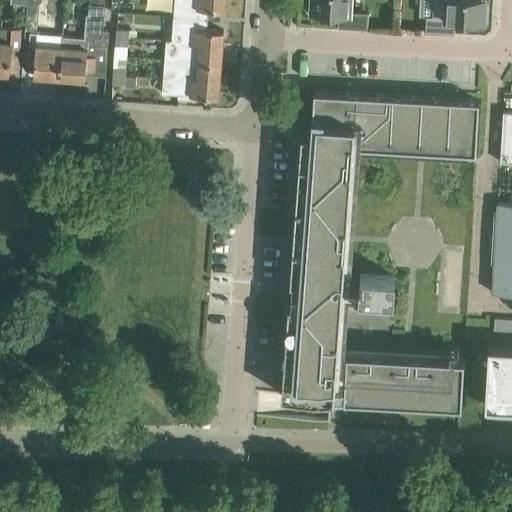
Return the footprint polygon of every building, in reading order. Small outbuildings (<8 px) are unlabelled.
[(84,36),(62,35),(62,36),(59,76),(85,78),(86,69),(94,70),(94,69),(106,69),(108,30),(103,30),(104,0),(90,0),(90,4),(89,4),(89,13),(86,13),(84,36)] [(225,10),(225,0),(173,0),(173,15),(206,18),(207,8),(225,10)] [(307,0),(307,10),(338,12),(338,26),(367,28),(368,11),(350,10),(350,0),(307,0)] [(433,0),(432,15),(426,15),(425,31),(454,33),(455,19),(487,21),(488,4),(484,4),(484,0),(433,0)] [(222,45),(223,30),(205,28),(206,18),(173,15),(172,40),(222,45)] [(0,71),(9,72),(10,64),(18,64),(21,27),(11,27),(11,28),(0,26),(0,71)] [(129,29),(116,28),(116,36),(128,37),(129,29)] [(41,35),(40,43),(36,43),(35,51),(27,51),(26,65),(34,66),(33,75),(59,76),(62,36),(41,35)] [(128,37),(116,36),(115,44),(127,45),(128,37)] [(221,64),(222,45),(172,40),(165,40),(164,60),(221,64)] [(219,81),(221,64),(164,60),(163,77),(219,81)] [(126,67),(113,66),(113,74),(125,74),(126,67)] [(113,74),(112,82),(124,83),(125,74),(113,74)] [(218,96),(219,81),(163,77),(162,97),(198,98),(199,95),(218,96)] [(312,123),(312,126),(354,128),(359,128),(358,145),(376,146),(395,147),(403,148),(473,152),(476,152),(479,99),(314,90),(312,115),(312,123)] [(511,110),(503,110),(500,161),(511,161),(511,110)] [(281,391),(281,393),(330,396),(331,396),(334,397),(334,395),(344,395),(344,385),(335,384),(339,326),(340,313),(341,306),(342,283),(344,259),(345,247),(352,159),(352,151),(352,148),(354,128),(312,126),(311,133),(301,132),(300,147),(299,155),(290,279),(293,280),(291,303),(288,302),(281,391)] [(511,202),(497,202),(497,213),(493,213),(491,262),(494,262),(492,292),(511,293),(511,202)] [(360,271),(358,294),(394,297),(395,274),(360,271)] [(511,345),(488,344),(485,404),(511,405),(511,345)] [(344,395),(344,396),(461,403),(464,356),(346,349),(344,385),(344,395)]
